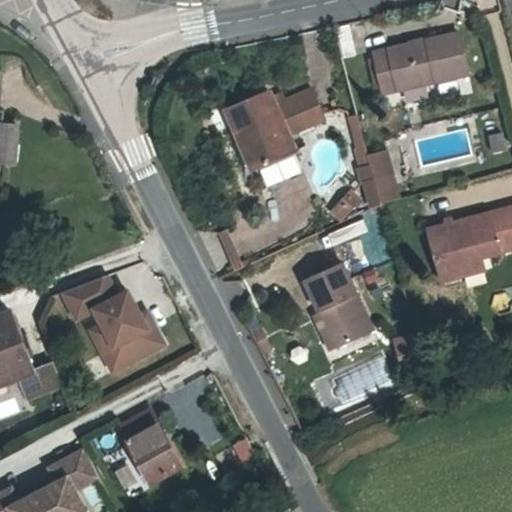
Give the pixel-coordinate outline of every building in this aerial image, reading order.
[(374,53),(375,58),(382,89),(383,93),(399,89),(398,84),(435,76),(436,81),(468,73),(459,34),(374,53)] [(382,89),(375,58),(368,59),(375,90),(382,89)] [(399,89),(436,81),(435,76),(398,84),(399,89)] [(272,99),(269,92),(227,109),(240,141),(247,138),(259,167),(294,152),(287,134),(324,119),(312,91),(284,103),(281,96),(272,99)] [(0,162),(15,163),(17,136),(9,136),(10,126),(1,125),(0,142),(0,162)] [(17,126),(10,126),(9,136),(17,136),(17,126)] [(382,204),(401,199),(387,150),(368,155),(371,165),(382,204)] [(371,207),(382,204),(371,165),(358,169),(362,183),(364,183),(371,207)] [(342,220),(360,200),(352,192),(334,213),(342,220)] [(511,206),(428,229),(438,269),(483,257),(511,249),(511,206)] [(322,233),(328,246),(367,230),(361,216),(322,233)] [(483,257),(438,269),(442,284),(487,272),(483,257)] [(305,280),(323,319),(333,342),(336,348),(373,331),(342,263),(305,280)] [(96,312),(103,324),(114,345),(111,347),(121,367),(165,344),(154,325),(147,328),(141,315),(128,292),(117,297),(107,276),(64,292),(78,321),(96,312)] [(0,386),(22,378),(34,373),(11,312),(0,316),(0,386)] [(147,328),(154,325),(147,312),(141,315),(147,328)] [(333,342),(323,319),(317,322),(328,344),(333,342)] [(113,371),(121,367),(111,347),(114,345),(103,324),(92,330),(113,371)] [(261,328),(251,333),(262,353),(272,348),(261,328)] [(420,366),(411,336),(399,340),(407,370),(420,366)] [(53,366),(34,373),(22,378),(29,398),(60,387),(53,366)] [(151,411),(121,427),(151,483),(181,466),(151,411)] [(38,492),(48,511),(85,511),(73,489),(99,476),(85,450),(50,468),(55,477),(57,482),(38,492)] [(35,487),(38,492),(57,482),(55,477),(35,487)] [(38,492),(35,487),(31,489),(16,497),(19,503),(34,495),(38,492)] [(48,511),(38,492),(34,495),(19,503),(16,497),(11,489),(0,494),(0,511),(48,511)]
